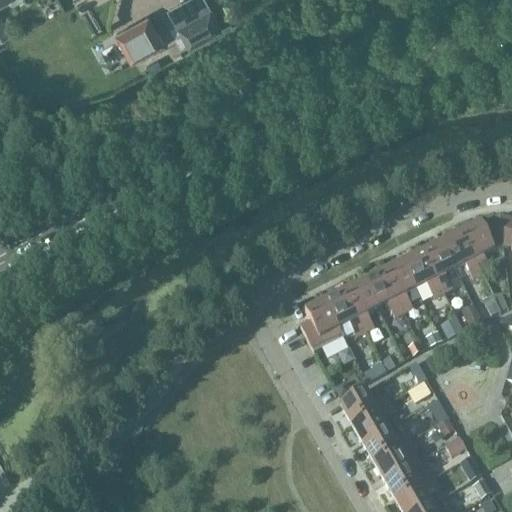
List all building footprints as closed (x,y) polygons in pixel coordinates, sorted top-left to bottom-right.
[(0,0),(0,8),(14,0),(0,0)] [(68,0),(50,0),(51,6),(61,5),(63,13),(71,11),(68,0)] [(211,11),(180,28),(190,47),(222,30),(211,11)] [(0,42),(12,36),(0,15),(0,42)] [(148,18),(120,33),(117,35),(132,63),(164,45),(148,18)] [(52,138),(57,148),(70,142),(65,132),(52,138)] [(503,249),(500,219),(483,228),(482,226),(461,236),(477,268),(478,268),(487,264),(484,259),(503,249)] [(511,222),(500,219),(503,249),(511,251),(511,222)] [(478,268),(477,268),(461,236),(442,246),(456,273),(466,268),(473,282),(483,277),(478,268)] [(445,278),(456,273),(442,246),(423,255),(443,297),(452,292),(445,278)] [(434,301),(443,297),(423,255),(403,265),(417,292),(427,287),(434,301)] [(406,298),(417,292),(403,265),(384,275),(404,316),(413,312),(406,298)] [(384,275),(364,285),(378,312),(388,307),(395,321),(404,316),(384,275)] [(368,317),(378,312),(364,285),(345,294),(366,336),(375,331),(368,317)] [(357,340),(366,336),(345,294),(326,304),(339,331),(349,326),(357,340)] [(501,296),(494,299),(502,315),(508,312),(501,296)] [(492,320),(501,316),(494,302),(485,306),(492,320)] [(344,341),(339,331),(326,304),(305,314),(311,325),(301,330),(311,351),(314,356),(344,341)] [(473,309),(463,314),(471,331),(482,325),(473,309)] [(458,325),(443,332),(448,342),(462,334),(458,325)] [(438,335),(427,340),(431,350),(442,345),(438,335)] [(418,347),(410,351),(414,359),(422,355),(418,347)] [(389,360),(381,365),(387,375),(395,370),(389,360)] [(381,366),(373,371),(378,380),(386,375),(381,366)] [(421,374),(413,379),(419,388),(426,384),(421,374)] [(345,385),(335,391),(341,402),(351,396),(345,385)] [(423,387),(413,393),(419,403),(429,397),(423,387)] [(367,394),(341,409),(352,429),(392,405),(387,397),(373,405),(367,394)] [(438,404),(428,410),(435,420),(444,414),(438,404)] [(397,414),(392,405),(352,429),(363,447),(389,432),(383,422),(397,414)] [(439,428),(438,429),(444,440),(455,434),(449,423),(439,428)] [(389,432),(363,447),(373,466),(414,443),(409,434),(395,442),(389,432)] [(466,452),(459,441),(445,450),(452,460),(466,452)] [(384,485),(418,466),(412,455),(419,451),(414,443),(373,466),(384,485)] [(384,485),(395,504),(436,480),(431,472),(424,476),(418,466),(384,485)] [(476,469),(466,476),(471,485),(481,479),(476,469)] [(436,480),(395,504),(400,511),(424,511),(433,507),(427,497),(441,489),(436,480)] [(484,484),(474,489),(482,502),(492,497),(484,484)] [(447,511),(444,511),(440,503),(433,507),(424,511),(453,511),(452,509),(447,511)] [(495,511),(490,503),(481,508),(483,511),(495,511)]
